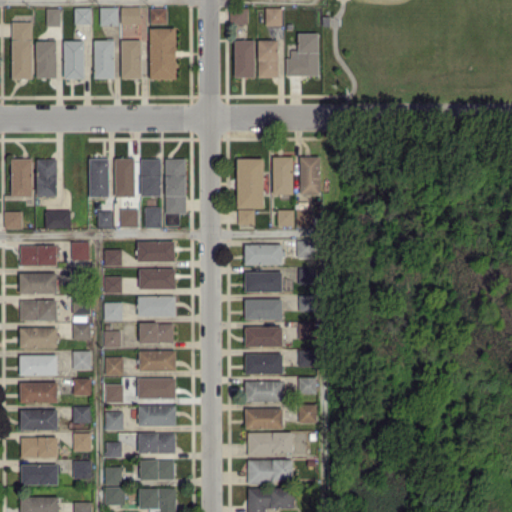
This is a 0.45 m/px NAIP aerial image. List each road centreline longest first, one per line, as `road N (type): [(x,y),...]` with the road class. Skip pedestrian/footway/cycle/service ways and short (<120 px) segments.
road 1 (residential): [(210,511),(208,0)]
road 2 (residential): [(324,118),(0,120)]
